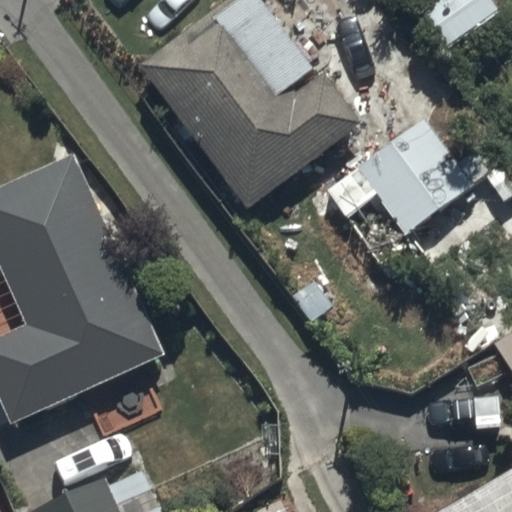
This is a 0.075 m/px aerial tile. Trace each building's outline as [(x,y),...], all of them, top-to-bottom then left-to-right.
[(447,69),(501,28),(479,0),(460,0),(419,31),(447,69)] [(252,1),(135,90),(246,235),(362,147),(252,1)] [(474,199),(421,134),(357,186),(410,251),(474,199)] [(169,374),(75,174),(0,209),(0,283),(29,346),(0,360),(0,417),(14,448),(169,374)] [(511,346),(492,358),(511,393),(511,346)] [(157,511),(144,484),(108,501),(106,496),(72,511),(157,511)] [(511,511),(511,484),(464,511),(511,511)]
